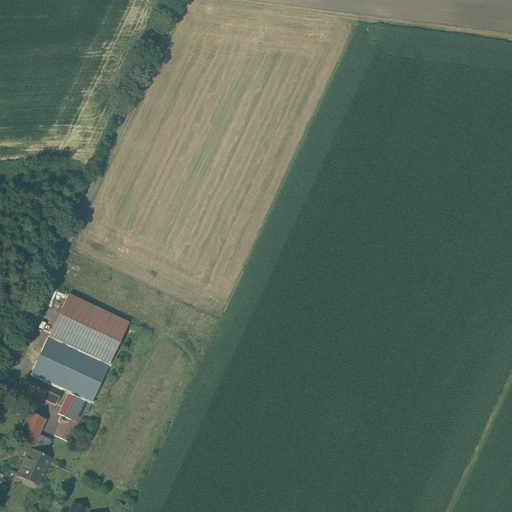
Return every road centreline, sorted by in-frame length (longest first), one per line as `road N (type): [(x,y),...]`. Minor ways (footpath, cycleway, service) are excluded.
road 1 (unclassified): [(179,0),(0,381)]
road 2 (track): [(221,0),(511,37)]
road 3 (track): [(511,374),(447,511)]
